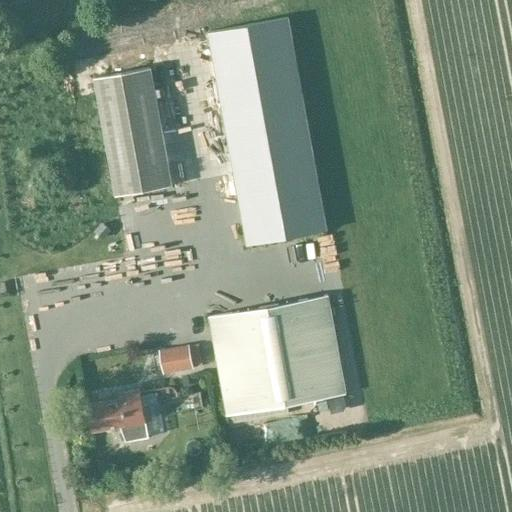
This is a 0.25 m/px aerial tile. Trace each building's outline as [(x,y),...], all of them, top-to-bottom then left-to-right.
[(210,32),(248,245),(327,231),(289,18),(210,32)] [(95,78),(117,196),(172,186),(151,68),(95,78)] [(328,296),(210,317),(228,416),(346,394),(328,296)] [(164,373),(193,368),(189,346),(160,352),(164,373)] [(92,433),(119,428),(126,441),(145,438),(148,438),(145,423),(146,423),(140,390),(118,394),(119,399),(87,405),(92,433)]
